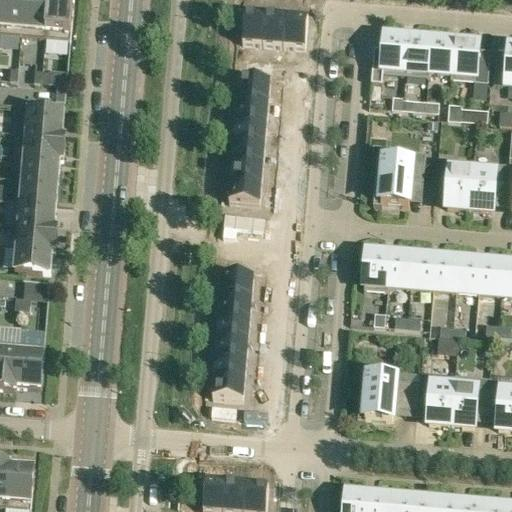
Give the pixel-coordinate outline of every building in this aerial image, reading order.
[(0,0),(0,38),(21,41),(24,0),(0,0)] [(24,0),(21,41),(45,43),(49,0),(48,0),(24,0)] [(49,0),(45,43),(70,45),(73,2),(49,0)] [(245,17),(243,47),(264,49),(267,19),(245,17)] [(267,19),(264,49),(284,51),(287,20),(267,19)] [(287,20),(284,51),(306,53),(308,22),(287,20)] [(409,42),(401,41),(385,40),(384,54),(374,53),(371,87),(382,88),(383,79),(406,81),(409,42)] [(432,44),(409,42),(406,81),(428,83),(432,44)] [(454,46),(432,44),(428,83),(451,84),(454,46)] [(478,48),(463,46),(454,46),(451,84),(475,86),(478,48)] [(493,89),(511,90),(511,50),(510,50),(509,62),(496,61),(493,89)] [(247,69),(246,77),(261,78),(262,70),(247,69)] [(274,71),(273,86),(281,86),(282,72),(274,71)] [(282,72),(281,86),(289,87),(290,72),(282,72)] [(10,85),(17,86),(18,74),(11,73),(10,85)] [(42,76),(35,76),(34,87),(41,88),(42,76)] [(41,88),(49,89),(50,77),(42,76),(41,88)] [(240,83),(238,104),(269,107),(270,85),(240,83)] [(295,88),(294,96),(309,97),(309,89),(295,88)] [(393,102),(392,115),(403,116),(404,103),(393,102)] [(238,104),(236,124),(267,127),(269,107),(238,104)] [(413,117),(425,118),(426,107),(414,106),(413,117)] [(439,108),(426,107),(425,118),(438,119),(439,108)] [(65,141),(65,140),(62,140),(64,117),(28,114),(26,138),(65,141)] [(449,115),(448,126),(461,127),(461,116),(449,115)] [(292,121),(291,129),(306,131),(307,123),(292,121)] [(236,124),(234,145),(265,147),(267,127),(236,124)] [(291,129),(290,137),(305,139),(306,131),(291,129)] [(511,162),(511,138),(505,137),(502,162),(511,162)] [(63,164),(65,141),(26,138),(24,161),(63,164)] [(234,145),(233,165),(263,168),(265,147),(234,145)] [(384,166),(383,180),(382,185),(378,185),(375,185),(375,192),(374,192),(373,210),(382,210),(382,207),(409,209),(411,185),(423,186),(426,157),(403,155),(402,168),(384,166)] [(58,186),(60,165),(63,165),(63,164),(24,161),(22,183),(58,186)] [(288,162),(288,170),(302,171),(303,163),(288,162)] [(447,212),(469,214),(473,167),(438,164),(434,205),(436,205),(436,200),(448,201),(447,212)] [(233,165),(231,185),(262,188),(263,168),(233,165)] [(505,205),(508,170),(473,167),(469,214),(492,216),(493,204),(505,205)] [(288,170),(287,178),(302,179),(302,171),(288,170)] [(56,209),(58,186),(22,183),(20,206),(56,209)] [(231,185),(229,207),(260,209),(262,188),(231,185)] [(285,203),(284,212),(299,213),(300,205),(285,203)] [(57,232),(57,231),(54,231),(56,209),(20,206),(18,229),(57,232)] [(55,255),(57,232),(18,229),(16,252),(55,255)] [(387,297),(391,258),(369,256),(369,252),(360,251),(358,276),(365,277),(364,295),(387,297)] [(16,252),(15,275),(50,278),(52,255),(55,256),(55,255),(16,252)] [(413,260),(391,258),(387,297),(388,297),(389,292),(411,294),(413,260)] [(411,294),(433,296),(436,261),(413,260),(411,294)] [(459,263),(436,261),(433,296),(456,298),(459,263)] [(482,265),(473,265),(459,263),(456,298),(479,300),(482,265)] [(504,267),(482,265),(479,300),(501,301),(504,267)] [(511,267),(504,267),(501,301),(511,302),(511,267)] [(223,278),(221,300),(252,302),(254,281),(223,278)] [(278,283),(277,291),(292,293),(293,284),(278,283)] [(221,300),(220,320),(250,323),(252,302),(221,300)] [(23,303),(16,303),(14,315),(22,315),(23,303)] [(22,315),(30,316),(31,304),(23,303),(22,315)] [(275,317),(275,325),(289,326),(290,318),(275,317)] [(374,331),(385,332),(386,319),(375,318),(374,331)] [(220,320),(218,340),(248,343),(250,323),(220,320)] [(407,334),(408,323),(395,322),(395,333),(407,334)] [(421,324),(408,323),(407,334),(420,335),(421,324)] [(275,325),(274,333),(289,334),(289,326),(275,325)] [(498,341),(499,330),(486,329),(485,340),(498,341)] [(511,332),(499,330),(498,341),(511,342),(511,332)] [(452,344),(453,333),(440,331),(439,342),(452,344)] [(453,333),(452,344),(465,345),(466,334),(453,333)] [(218,340),(216,361),(247,363),(248,343),(218,340)] [(0,392),(15,394),(19,348),(0,346),(0,392)] [(15,394),(16,394),(17,391),(40,393),(44,350),(19,348),(15,394)] [(272,358),(271,366),(286,367),(287,359),(272,358)] [(216,361),(214,381),(245,384),(247,363),(216,361)] [(271,366),(271,374),(285,375),(286,367),(271,366)] [(214,381),(213,402),(243,405),(245,384),(214,381)] [(393,414),(417,416),(420,387),(368,383),(366,402),(362,401),(362,402),(360,401),(359,409),(357,426),(366,427),(366,423),(392,425),(393,414)] [(429,428),(451,430),(454,390),(420,387),(417,416),(430,417),(429,428)] [(454,390),(451,430),(473,432),(474,421),(487,422),(489,393),(454,390)] [(498,434),(511,435),(511,394),(489,393),(487,422),(499,423),(498,434)] [(269,399),(268,407),(282,408),(283,400),(269,399)] [(5,511),(9,466),(0,465),(0,511),(3,511),(5,511)] [(5,511),(30,511),(34,472),(10,470),(10,467),(9,466),(5,511)] [(206,485),(203,511),(224,511),(227,487),(206,485)] [(227,487),(224,511),(245,511),(247,488),(227,487)] [(247,488),(245,511),(266,511),(269,490),(247,488)] [(369,511),(371,499),(347,497),(345,511),(369,511)] [(392,511),(393,501),(371,499),(369,511),(392,511)] [(393,501),(392,511),(415,511),(416,503),(393,501)] [(438,511),(439,504),(425,503),(416,503),(415,511),(438,511)]
